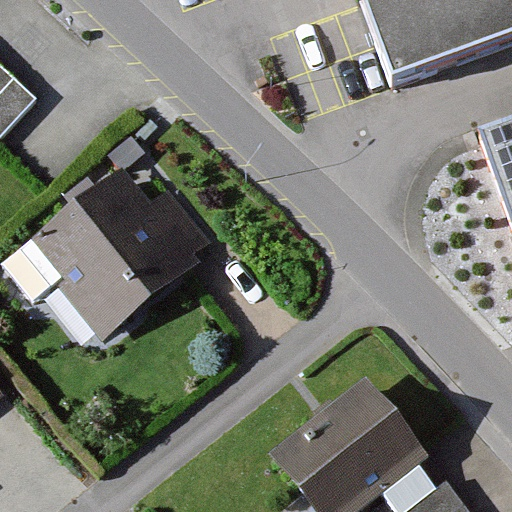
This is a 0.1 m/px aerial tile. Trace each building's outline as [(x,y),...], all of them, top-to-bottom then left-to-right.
[(511,0),(355,0),(393,103),(511,59),(511,0)] [(0,149),(37,106),(0,73),(0,149)] [(511,129),(481,141),(511,226),(511,129)] [(153,312),(217,256),(167,195),(147,211),(124,183),(78,220),(153,312)] [(303,511),(370,511),(425,463),(365,396),(273,477),(303,511)]
